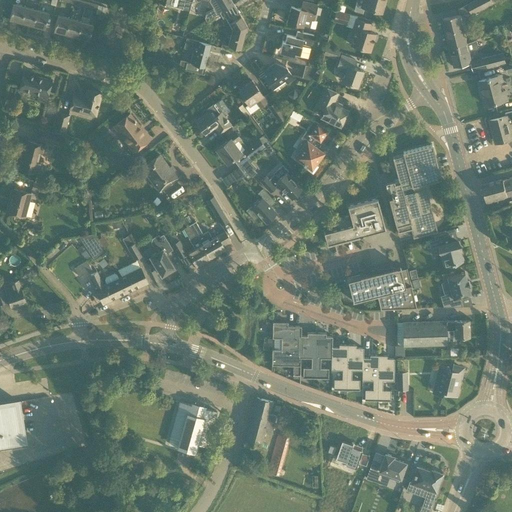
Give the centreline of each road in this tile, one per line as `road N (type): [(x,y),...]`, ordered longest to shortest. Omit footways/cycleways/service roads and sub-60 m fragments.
road 1 (tertiary): [(499,320),(448,126),(431,93)]
road 2 (secondary): [(422,429),(378,422),(250,374)]
road 3 (residential): [(379,121),(312,201),(258,249)]
road 4 (secondary): [(0,360),(60,343),(164,344)]
road 5 (residential): [(212,183),(148,94),(103,73)]
road 6 (unclassified): [(197,511),(222,468),(250,374)]
road 7 (residential): [(258,249),(195,289),(174,312),(164,344)]
